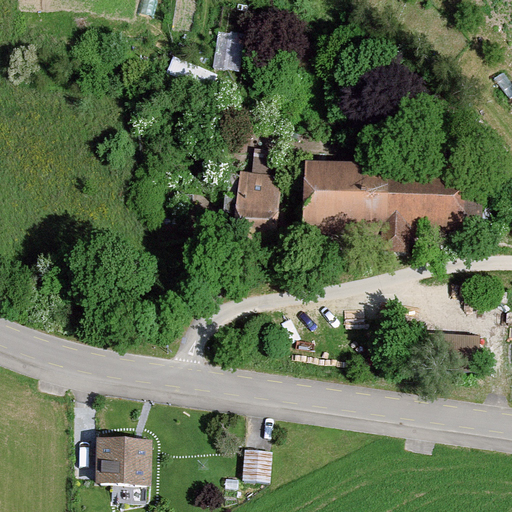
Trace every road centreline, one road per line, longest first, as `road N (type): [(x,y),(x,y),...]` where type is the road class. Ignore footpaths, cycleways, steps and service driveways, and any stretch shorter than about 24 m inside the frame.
road 1 (residential): [(182,377),(198,337),(216,318),(474,263),(511,263)]
road 2 (unclassified): [(511,423),(182,377)]
road 3 (unclassified): [(182,377),(57,358),(0,336)]
